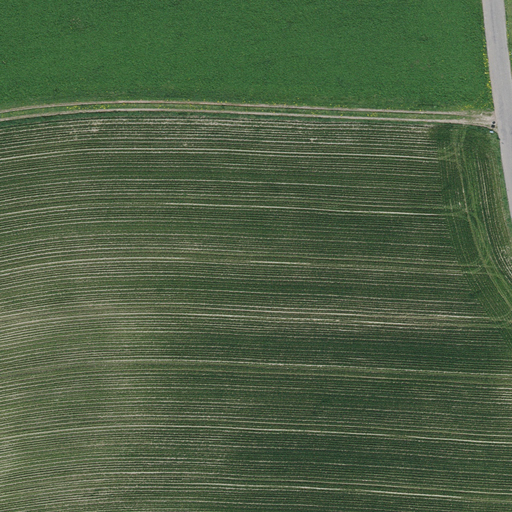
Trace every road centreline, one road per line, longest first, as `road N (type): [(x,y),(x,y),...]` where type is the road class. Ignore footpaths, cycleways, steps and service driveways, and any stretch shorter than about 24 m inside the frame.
road 1 (track): [(0,116),(79,106),(207,106),(507,121)]
road 2 (unclassified): [(495,0),(511,147)]
